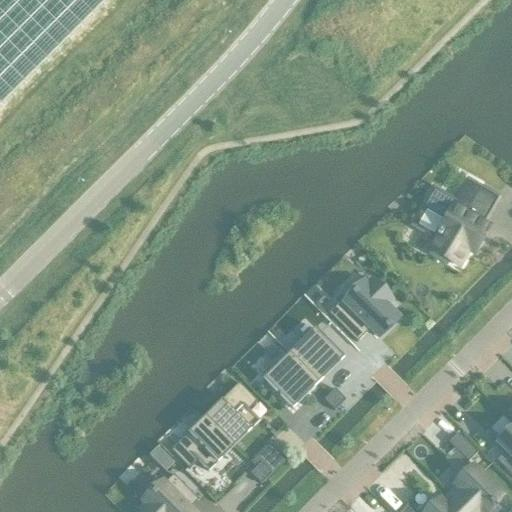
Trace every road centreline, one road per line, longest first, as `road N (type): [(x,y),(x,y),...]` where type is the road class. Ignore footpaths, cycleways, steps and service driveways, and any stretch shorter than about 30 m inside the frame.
road 1 (unclassified): [(281,0),(236,56),(0,291)]
road 2 (residential): [(312,511),(511,313)]
